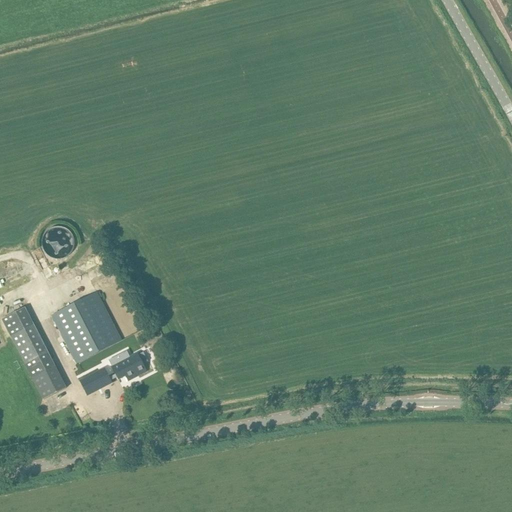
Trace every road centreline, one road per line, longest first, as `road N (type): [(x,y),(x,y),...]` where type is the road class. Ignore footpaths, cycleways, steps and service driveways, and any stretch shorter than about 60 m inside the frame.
road 1 (tertiary): [(0,473),(343,404),(511,402)]
road 2 (tertiary): [(511,114),(446,0)]
